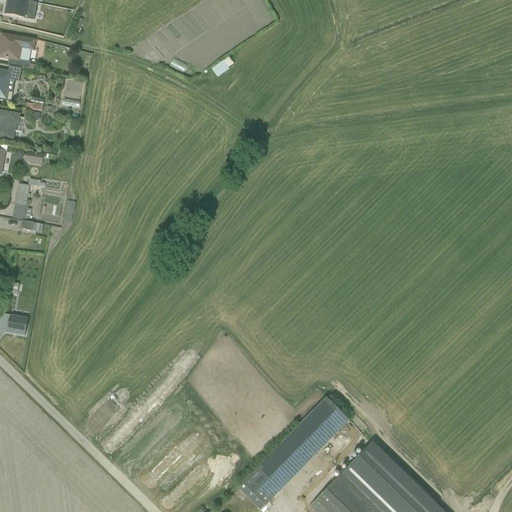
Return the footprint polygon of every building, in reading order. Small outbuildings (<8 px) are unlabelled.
[(34,22),(37,5),(7,0),(4,17),(34,22)] [(30,41),(0,36),(0,61),(6,62),(6,68),(26,72),(30,41)] [(221,54),(201,67),(208,78),(228,65),(221,54)] [(166,61),(163,68),(179,73),(181,66),(166,61)] [(18,72),(0,69),(0,94),(4,95),(6,79),(17,81),(18,72)] [(54,107),(73,109),(73,104),(68,104),(69,96),(63,96),(65,84),(57,83),(54,107)] [(35,113),(35,103),(25,103),(25,113),(35,113)] [(11,112),(0,110),(0,135),(8,137),(11,112)] [(18,164),(37,165),(37,155),(18,155),(18,164)] [(29,185),(16,184),(14,205),(27,205),(29,185)] [(59,203),(57,223),(65,224),(67,204),(59,203)] [(0,321),(0,333),(24,337),(27,320),(4,316),(0,321)] [(260,511),(262,511),(349,423),(324,399),(237,489),(260,511)] [(444,511),(371,443),(344,472),(386,511),(444,511)] [(386,511),(344,472),(307,509),(309,511),(386,511)]
